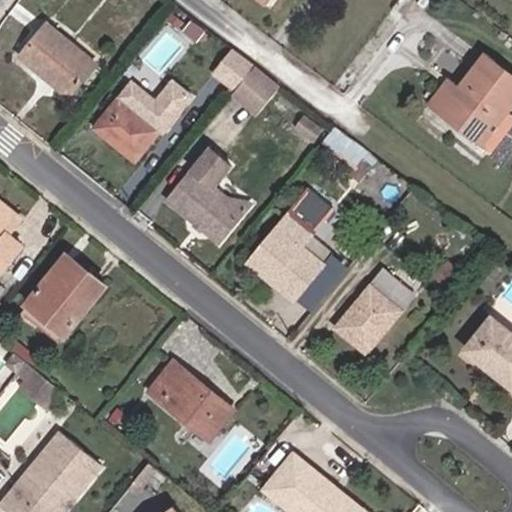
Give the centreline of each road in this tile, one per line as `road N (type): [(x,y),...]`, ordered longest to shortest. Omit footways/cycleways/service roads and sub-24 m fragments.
road 1 (residential): [(0,128),(362,427)]
road 2 (unknown): [(203,0),(511,236)]
road 3 (residential): [(511,477),(445,422),(362,427)]
road 4 (residential): [(362,427),(461,511)]
